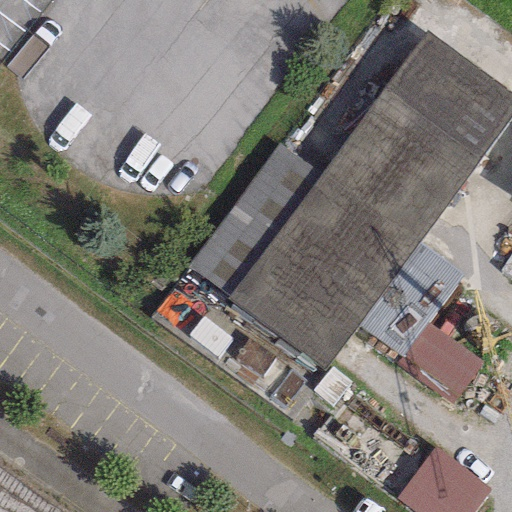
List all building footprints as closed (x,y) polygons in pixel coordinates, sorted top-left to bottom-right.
[(511,115),(511,97),(424,32),(318,176),(224,297),(322,371),(356,325),(416,244),(511,115)] [(224,297),(318,176),(277,145),(184,266),(224,297)] [(461,277),(416,244),(356,325),(401,358),(425,325),(461,277)] [(479,363),(425,325),(401,358),(396,366),(450,404),(479,363)] [(471,511),(488,490),(432,448),(392,501),(407,511),(471,511)]
